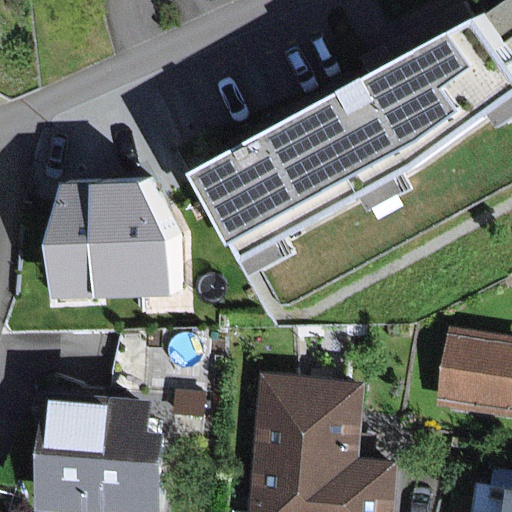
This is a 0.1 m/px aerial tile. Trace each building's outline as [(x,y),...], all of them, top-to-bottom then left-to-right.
[(511,62),(485,12),(185,174),(240,271),(421,174),(511,108),(511,62)] [(153,178),(71,181),(68,193),(60,237),(64,295),(186,289),(187,231),(159,187),(153,178)] [(365,383),(260,374),(248,511),(392,511),(397,462),(358,458),(365,383)] [(172,511),(185,415),(62,400),(48,511),(58,511),(172,511)] [(511,511),(511,492),(504,491),(501,511),(511,511)]
